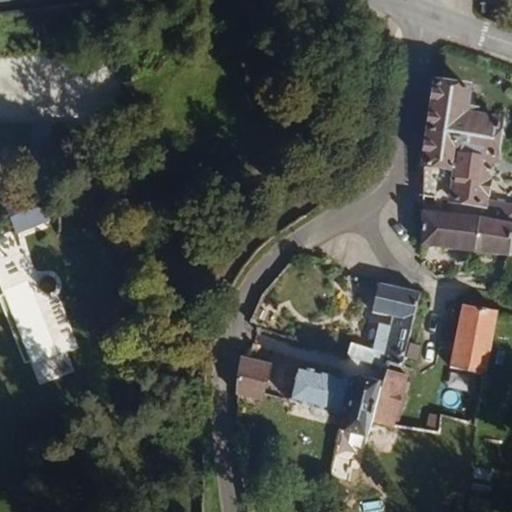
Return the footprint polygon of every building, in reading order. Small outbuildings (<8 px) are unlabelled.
[(489,208),(504,116),(469,109),(473,83),(433,78),(423,166),(420,208),(480,218),(483,207),(489,208)] [(38,144),(0,136),(0,142),(37,149),(38,144)] [(0,166),(33,171),(37,149),(0,142),(0,166)] [(104,153),(63,147),(62,153),(103,160),(104,153)] [(100,184),(103,160),(62,153),(58,177),(100,184)] [(474,253),(480,218),(420,208),(419,246),(474,253)] [(511,258),(511,256),(511,222),(480,218),(474,253),(511,258)] [(2,290),(35,385),(74,372),(67,351),(77,347),(69,324),(51,330),(34,280),(2,290)] [(393,318),(401,287),(378,281),(371,312),(393,318)] [(402,367),(421,292),(401,287),(393,318),(382,362),(402,367)] [(485,377),(499,310),(463,303),(449,369),(485,377)] [(264,400),(270,371),(247,368),(241,395),(264,400)] [(396,431),(410,374),(386,368),(381,388),(372,426),(396,431)] [(381,388),(302,369),(295,399),(346,411),(340,434),(368,441),(372,426),(381,388)]
